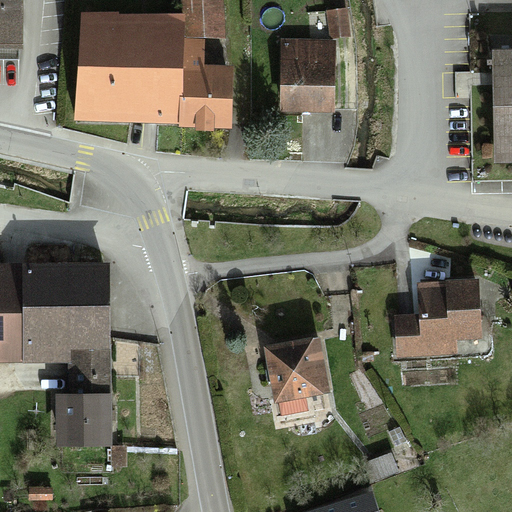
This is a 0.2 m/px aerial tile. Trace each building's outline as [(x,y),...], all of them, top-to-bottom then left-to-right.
[(0,0),(0,57),(19,58),(20,0),(0,0)] [(217,0),(172,0),(172,19),(173,38),(195,39),(217,40),(217,0)] [(336,9),(322,10),(324,36),(338,35),(336,9)] [(69,16),(66,120),(217,125),(219,70),(194,69),(195,39),(173,38),(172,19),(69,16)] [(274,42),(274,112),(324,112),(324,42),(274,42)] [(498,78),(500,159),(511,158),(511,54),(498,54),(498,78)] [(98,268),(0,268),(0,360),(63,360),(63,401),(53,401),(53,449),(99,448),(98,268)] [(470,284),(412,285),(413,315),(391,316),(392,358),(446,357),(446,339),(471,339),(470,284)] [(313,342),(258,351),(266,403),(322,394),(313,342)] [(361,511),(355,493),(300,511),(361,511)]
